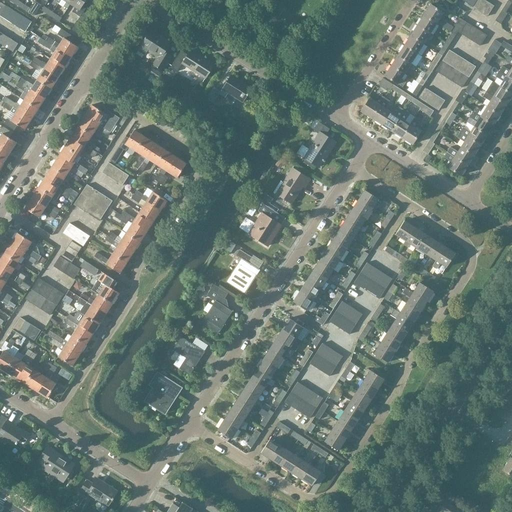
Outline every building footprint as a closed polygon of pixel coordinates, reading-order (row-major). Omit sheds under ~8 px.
[(61,0),(66,3),(63,6),(67,8),(69,5),(72,0),(61,0)] [(72,0),(69,5),(74,8),(72,12),(79,16),(70,30),(76,33),(87,16),(83,13),(87,6),(82,3),(83,0),(72,0)] [(453,0),(452,0),(451,4),(462,10),(464,6),(453,0)] [(474,0),(471,6),(476,9),(481,0),(474,0)] [(481,0),(476,9),(481,12),(488,2),(484,0),(481,0)] [(508,0),(506,0),(500,9),(504,12),(511,2),(509,0),(508,0)] [(31,8),(28,13),(33,16),(41,5),(35,1),(31,8)] [(488,2),(481,12),(486,15),(492,5),(488,2)] [(19,7),(28,13),(31,8),(22,3),(19,7)] [(459,32),(465,22),(458,17),(452,27),(438,18),(442,12),(429,4),(423,14),(436,22),(435,23),(450,32),(454,34),(456,30),(459,32)] [(0,14),(0,16),(4,19),(11,9),(5,6),(0,14)] [(41,11),(50,17),(53,12),(44,6),(41,11)] [(4,19),(10,22),(16,13),(11,9),(4,19)] [(506,13),(504,12),(500,9),(494,20),(499,23),(506,13)] [(53,12),(50,17),(59,22),(62,18),(53,12)] [(16,13),(10,22),(15,26),(21,16),(16,13)] [(429,32),(435,23),(436,22),(423,14),(416,24),(429,32)] [(26,19),(21,16),(15,26),(20,29),(26,19)] [(26,19),(20,29),(25,32),(31,23),(26,19)] [(43,21),(38,31),(49,36),(53,26),(43,21)] [(465,22),(459,32),(464,35),(471,25),(466,22),(465,22)] [(409,34),(422,43),(429,32),(416,24),(409,34)] [(464,35),(469,39),(475,28),(471,25),(464,35)] [(475,28),(469,39),(474,42),(480,31),(475,28)] [(44,41),(70,57),(76,47),(70,43),(73,38),(59,29),(56,34),(62,38),(59,44),(55,41),(47,37),(44,41)] [(480,31),(474,42),(479,45),(485,34),(480,31)] [(443,42),(447,44),(454,34),(450,32),(443,42)] [(139,46),(137,50),(145,55),(147,52),(157,58),(152,65),(161,70),(170,57),(163,52),(169,43),(160,37),(158,40),(148,33),(139,46)] [(422,43),(409,34),(403,45),(416,53),(422,43)] [(3,45),(8,48),(13,41),(8,37),(3,45)] [(489,50),(493,53),(494,53),(500,43),(493,39),(486,49),(488,49),(489,50)] [(13,41),(8,48),(13,52),(18,44),(13,41)] [(49,59),(63,68),(70,57),(44,41),(42,45),(54,52),(49,59)] [(443,42),(437,52),(441,54),(447,44),(443,42)] [(21,45),(18,50),(23,53),(26,47),(21,45)] [(403,45),(396,55),(415,66),(421,56),(416,53),(403,45)] [(448,49),(441,60),(446,63),(453,53),(448,49)] [(484,58),(482,60),(487,63),(493,53),(489,50),(488,49),(483,57),(484,58)] [(182,64),(205,79),(213,66),(190,50),(187,55),(181,51),(169,68),(176,73),(182,64)] [(441,54),(437,52),(431,62),(434,65),(441,54)] [(446,63),(452,67),(458,56),(453,53),(446,63)] [(390,65),(403,73),(406,68),(412,71),(415,66),(396,55),(390,65)] [(452,67),(457,70),(464,60),(458,56),(452,67)] [(34,57),(32,62),(57,78),(63,68),(49,59),(46,64),(41,61),(41,62),(34,57)] [(434,70),(440,74),(446,63),(441,60),(434,70)] [(464,60),(457,70),(462,73),(469,63),(464,60)] [(487,63),(482,60),(476,70),(480,73),(487,63)] [(36,79),(50,88),(57,78),(32,62),(29,66),(40,73),(36,79)] [(431,62),(424,73),(428,75),(434,65),(431,62)] [(446,63),(440,74),(445,77),(452,67),(446,63)] [(469,63),(462,73),(468,77),(474,66),(469,63)] [(403,73),(390,65),(383,75),(396,84),(402,87),(405,82),(400,78),(403,73)] [(498,70),(511,79),(511,65),(509,70),(501,65),(498,70)] [(445,77),(450,80),(457,70),(452,67),(445,77)] [(149,75),(156,80),(160,75),(152,70),(149,75)] [(450,80),(455,84),(462,73),(457,70),(450,80)] [(469,80),(474,83),(480,73),(476,70),(469,80)] [(502,81),(499,85),(511,93),(511,79),(498,70),(494,76),(502,81)] [(424,73),(418,83),(421,85),(428,75),(424,73)] [(468,77),(462,73),(455,84),(461,87),(468,77)] [(221,90),(241,104),(251,90),(230,76),(221,90)] [(389,88),(392,84),(381,77),(376,85),(387,92),(389,88)] [(21,78),(18,82),(24,86),(27,82),(26,81),(21,78)] [(27,82),(24,86),(26,87),(29,89),(43,98),(50,88),(36,79),(32,85),(27,81),(27,82)] [(469,80),(463,91),(467,94),(468,94),(467,93),(474,83),(469,80)] [(486,91),(506,104),(511,94),(511,93),(499,85),(499,86),(492,81),(486,91)] [(18,82),(16,86),(23,91),(26,87),(24,86),(18,82)] [(123,89),(133,95),(136,89),(127,83),(123,89)] [(421,85),(418,83),(411,93),(415,95),(421,85)] [(392,84),(389,88),(399,95),(402,90),(392,84)] [(27,94),(23,100),(37,109),(43,98),(29,89),(26,87),(23,91),(27,94)] [(417,97),(422,100),(429,90),(424,87),(417,97)] [(205,101),(212,105),(220,93),(212,89),(205,101)] [(458,102),(461,104),(467,94),(463,91),(460,89),(454,99),(458,102)] [(399,95),(409,102),(412,97),(402,90),(399,95)] [(422,100),(427,104),(434,94),(429,90),(422,100)] [(489,101),(486,106),(499,114),(506,104),(486,91),(482,97),(489,101)] [(360,111),(370,117),(383,97),(379,94),(374,101),(369,98),(360,111)] [(434,94),(427,104),(432,107),(439,97),(434,94)] [(4,103),(30,119),(37,109),(23,100),(19,105),(15,102),(15,103),(7,98),(4,96),(2,101),(5,102),(4,103)] [(183,97),(178,105),(189,112),(193,104),(183,97)] [(383,97),(370,117),(380,124),(389,110),(384,107),(389,100),(383,97)] [(409,102),(419,108),(422,103),(412,97),(409,102)] [(439,97),(432,107),(437,110),(443,100),(439,97)] [(454,99),(447,109),(451,112),(458,102),(454,99)] [(30,119),(4,103),(2,106),(14,113),(9,120),(6,118),(3,123),(13,130),(16,124),(24,129),(30,119)] [(422,103),(419,108),(418,110),(428,116),(432,110),(422,103)] [(84,116),(110,132),(116,122),(121,125),(127,117),(122,114),(119,118),(105,109),(102,113),(91,106),(84,116)] [(472,111),(493,124),(499,114),(486,106),(483,111),(475,106),(472,111)] [(380,124),(390,130),(404,110),(401,108),(399,107),(394,114),(389,110),(380,124)] [(441,120),(445,122),(451,112),(447,109),(441,120)] [(390,130),(401,137),(409,124),(409,123),(404,120),(409,113),(404,110),(390,130)] [(476,121),(473,126),(486,135),(493,124),(472,111),(469,116),(476,121)] [(110,132),(84,116),(77,126),(91,135),(96,129),(107,136),(110,132)] [(409,124),(401,137),(411,144),(420,130),(414,127),(419,120),(414,116),(409,123),(409,124)] [(445,122),(441,120),(435,130),(438,132),(445,122)] [(71,136),(96,153),(99,148),(88,141),(91,135),(77,126),(71,136)] [(459,131),(479,145),(486,135),(473,126),(470,131),(462,126),(459,131)] [(125,136),(118,147),(123,150),(125,152),(129,146),(135,151),(144,136),(134,130),(128,138),(125,136)] [(432,142),(438,132),(435,130),(428,140),(432,143),(432,142)] [(479,145),(459,131),(456,136),(464,141),(460,147),(473,155),(479,145)] [(329,151),(334,142),(318,132),(308,148),(309,149),(304,157),(306,159),(314,164),(317,166),(328,150),(329,151)] [(0,147),(9,153),(15,143),(1,134),(0,136),(0,147)] [(96,153),(71,136),(64,147),(78,156),(82,149),(94,156),(96,153)] [(138,169),(155,143),(144,136),(135,151),(141,154),(133,166),(134,166),(131,171),(135,173),(138,169)] [(432,143),(428,140),(421,151),(427,154),(434,144),(432,142),(432,143)] [(155,143),(138,169),(141,171),(149,159),(156,164),(165,150),(155,143)] [(446,152),(466,165),(473,155),(460,147),(457,151),(449,146),(446,152)] [(9,153),(0,147),(0,162),(2,164),(9,153)] [(64,147),(57,157),(71,166),(75,168),(83,173),(84,174),(87,170),(86,169),(74,161),(78,156),(64,147)] [(165,150),(156,164),(162,168),(154,179),(159,182),(164,175),(163,174),(166,170),(166,171),(175,156),(165,150)] [(466,165),(446,152),(443,156),(451,161),(447,167),(460,175),(466,165)] [(114,154),(110,160),(110,161),(115,164),(119,157),(114,154)] [(175,156),(166,171),(176,177),(185,163),(175,156)] [(51,167),(65,176),(71,166),(57,157),(51,167)] [(280,168),(284,161),(279,158),(275,164),(280,168)] [(311,167),(314,164),(306,159),(303,162),(311,167)] [(101,173),(106,176),(113,166),(108,163),(101,173)] [(106,176),(111,179),(118,169),(113,166),(106,176)] [(65,176),(51,167),(44,178),(58,187),(65,176)] [(83,173),(75,168),(73,172),(80,177),(83,173)] [(304,187),(309,179),(291,168),(282,182),(285,184),(278,195),(291,203),(295,196),(294,195),(300,185),(304,187)] [(118,169),(111,179),(116,183),(123,173),(118,169)] [(123,173),(116,183),(121,186),(128,176),(123,173)] [(164,175),(159,182),(162,184),(167,177),(164,175)] [(70,194),(62,189),(58,187),(44,178),(37,188),(51,197),(56,200),(60,194),(73,201),(75,197),(70,194)] [(62,189),(70,194),(72,190),(65,185),(62,189)] [(80,195),(85,198),(91,188),(86,185),(80,195)] [(37,188),(31,198),(45,207),(48,210),(51,205),(48,203),(51,197),(37,188)] [(85,198),(90,201),(96,191),(91,188),(85,198)] [(357,200),(371,209),(377,198),(364,189),(357,200)] [(133,194),(159,211),(166,200),(152,191),(147,197),(136,190),(133,194)] [(90,201),(95,204),(102,194),(96,191),(90,201)] [(95,204),(100,208),(107,198),(102,194),(95,204)] [(142,206),(138,212),(152,221),(159,211),(133,194),(131,198),(142,206)] [(262,199),(269,203),(272,198),(265,194),(262,199)] [(73,205),(78,208),(85,198),(80,195),(73,205)] [(31,198),(24,208),(38,218),(42,211),(54,218),(56,215),(48,210),(45,207),(31,198)] [(90,201),(85,198),(78,208),(83,211),(90,201)] [(107,198),(100,208),(105,211),(112,201),(107,198)] [(256,199),(247,213),(252,217),(256,210),(253,209),(255,206),(257,207),(260,202),(256,199)] [(357,200),(351,210),(364,219),(371,209),(357,200)] [(83,211),(88,215),(95,204),(90,201),(83,211)] [(247,233),(266,245),(280,224),(271,219),(275,212),(261,203),(257,210),(260,213),(247,233)] [(100,208),(95,204),(88,215),(94,218),(100,208)] [(51,205),(48,210),(56,215),(59,210),(51,205)] [(105,211),(100,208),(94,218),(99,221),(105,211)] [(131,222),(145,232),(152,221),(138,212),(134,218),(123,210),(120,215),(127,220),(131,222)] [(351,210),(344,220),(358,229),(364,219),(351,210)] [(384,218),(389,220),(394,213),(389,210),(384,218)] [(127,220),(120,215),(117,219),(125,224),(127,220)] [(238,216),(232,227),(242,232),(248,221),(238,216)] [(389,220),(384,218),(380,225),(384,228),(389,220)] [(338,230),(351,239),(358,229),(344,220),(338,230)] [(394,234),(404,241),(413,227),(403,220),(394,234)] [(124,233),(138,242),(145,232),(131,222),(124,233)] [(62,234),(67,237),(73,227),(68,224),(62,234)] [(67,237),(72,240),(78,230),(73,227),(67,237)] [(413,227),(404,241),(402,244),(407,247),(409,244),(414,248),(424,234),(413,227)] [(72,240),(77,243),(83,233),(78,230),(72,240)] [(338,230),(331,240),(345,249),(351,239),(338,230)] [(138,242),(124,233),(120,238),(109,231),(106,236),(132,252),(138,242)] [(372,238),(376,241),(381,234),(376,231),(372,238)] [(17,233),(10,243),(24,252),(36,260),(38,261),(41,256),(32,251),(36,245),(17,233)] [(83,233),(77,243),(82,247),(89,237),(83,233)] [(424,234),(414,248),(425,254),(434,240),(424,234)] [(115,246),(111,253),(125,263),(132,252),(106,236),(104,239),(115,246)] [(376,241),(372,238),(367,245),(372,248),(376,241)] [(234,244),(227,239),(222,247),(230,251),(234,244)] [(325,250),(338,259),(345,249),(331,240),(325,250)] [(434,240),(425,254),(435,261),(444,247),(434,240)] [(67,247),(77,254),(81,247),(71,241),(67,247)] [(24,252),(10,243),(4,254),(18,263),(22,257),(33,264),(36,260),(24,252)] [(387,246),(384,251),(391,255),(394,251),(387,246)] [(63,252),(73,259),(77,254),(67,247),(63,252)] [(444,247),(435,261),(432,266),(436,269),(440,264),(445,268),(454,254),(444,247)] [(227,280),(243,291),(258,268),(248,263),(252,257),(238,249),(234,255),(241,259),(227,280)] [(338,259),(325,250),(318,261),(332,269),(338,259)] [(359,258),(363,261),(368,254),(363,251),(359,258)] [(73,259),(63,252),(61,256),(71,263),(73,259)] [(125,263),(111,253),(107,259),(96,252),(93,256),(119,272),(125,263)] [(0,259),(0,265),(22,280),(25,276),(14,269),(18,263),(4,254),(0,259)] [(52,266),(57,269),(64,259),(59,256),(52,266)] [(401,256),(399,260),(404,264),(407,259),(401,256)] [(363,261),(359,258),(354,266),(359,269),(363,261)] [(64,259),(57,269),(62,272),(69,262),(64,259)] [(407,259),(404,264),(412,269),(415,264),(407,259)] [(332,269),(318,261),(312,271),(325,279),(332,269)] [(62,272),(67,276),(74,265),(69,262),(62,272)] [(371,265),(366,262),(360,272),(365,275),(371,265)] [(0,280),(5,283),(9,277),(19,284),(22,280),(0,265),(0,280)] [(74,265),(67,276),(72,279),(79,268),(74,265)] [(376,268),(371,265),(365,275),(370,279),(376,268)] [(93,284),(99,273),(89,267),(83,278),(93,284)] [(417,272),(425,277),(428,272),(420,267),(417,272)] [(381,272),(376,268),(370,279),(375,282),(381,272)] [(396,278),(400,281),(405,273),(401,270),(396,278)] [(312,271),(305,281),(319,290),(323,293),(330,282),(325,279),(312,271)] [(346,278),(351,281),(355,274),(350,271),(346,278)] [(365,275),(360,272),(353,282),(358,285),(365,275)] [(386,275),(381,272),(375,282),(380,285),(386,275)] [(428,272),(425,277),(432,281),(434,277),(428,272)] [(102,273),(91,290),(98,294),(112,303),(119,293),(109,287),(113,281),(102,273)] [(370,279),(365,275),(358,285),(363,289),(370,279)] [(391,278),(386,275),(380,285),(385,288),(391,278)] [(31,289),(36,292),(43,281),(38,278),(31,289)] [(351,281),(346,278),(341,286),(346,289),(351,281)] [(375,282),(370,279),(363,289),(368,292),(375,282)] [(0,280),(0,295),(9,301),(11,297),(1,290),(5,283),(0,280)] [(36,292),(41,295),(48,284),(43,281),(36,292)] [(312,300),(316,303),(319,298),(315,295),(319,290),(305,281),(299,291),(312,300)] [(380,285),(375,282),(368,292),(373,295),(380,285)] [(412,293),(426,301),(432,291),(419,282),(412,293)] [(46,298),(46,299),(53,288),(48,284),(41,295),(46,298)] [(225,299),(214,292),(217,287),(212,284),(210,287),(205,295),(214,301),(200,322),(217,333),(231,310),(222,304),(225,299)] [(388,291),(392,294),(397,287),(392,284),(388,291)] [(385,288),(380,285),(373,295),(378,298),(385,288)] [(24,298),(29,302),(36,292),(31,289),(30,288),(24,298)] [(51,301),(51,302),(58,291),(53,288),(46,299),(51,301)] [(409,297),(406,303),(419,312),(426,301),(412,293),(404,288),(401,292),(409,297)] [(51,302),(56,305),(63,294),(58,291),(51,302)] [(312,300),(299,291),(292,301),(306,310),(312,300)] [(333,299),(338,302),(342,294),(338,291),(333,299)] [(392,294),(388,291),(383,298),(388,301),(392,294)] [(29,302),(34,305),(41,295),(36,292),(29,302)] [(79,296),(105,314),(112,303),(98,294),(94,301),(82,293),(79,296)] [(0,300),(6,305),(9,301),(0,295),(0,300)] [(34,305),(39,308),(46,298),(41,295),(34,305)] [(79,311),(99,324),(105,314),(79,296),(76,301),(82,305),(79,311)] [(46,298),(39,308),(44,312),(51,301),(46,299),(46,298)] [(338,302),(333,299),(328,306),(333,309),(338,302)] [(346,304),(341,300),(334,311),(340,314),(346,304)] [(56,305),(51,302),(51,301),(44,312),(49,315),(56,305)] [(406,303),(399,313),(413,322),(419,312),(406,303)] [(351,307),(346,304),(340,314),(345,317),(351,307)] [(374,312),(379,315),(384,307),(379,304),(374,312)] [(356,310),(351,307),(345,317),(350,320),(356,310)] [(68,313),(66,317),(92,334),(99,324),(79,311),(77,310),(73,316),(68,313)] [(356,310),(350,320),(355,324),(361,314),(356,310)] [(392,323),(406,332),(413,322),(399,313),(394,310),(391,315),(396,318),(392,323)] [(334,311),(328,321),(333,324),(340,314),(334,311)] [(314,320),(322,325),(329,315),(325,312),(320,318),(316,316),(314,320)] [(379,315),(374,312),(370,318),(375,322),(379,315)] [(338,327),(345,317),(340,314),(333,324),(338,327)] [(180,316),(176,322),(186,327),(189,322),(180,316)] [(75,329),(71,335),(85,345),(92,334),(66,317),(63,322),(75,329)] [(350,320),(345,317),(338,327),(343,331),(350,320)] [(13,328),(18,331),(24,321),(20,318),(13,328)] [(282,329),(296,338),(302,328),(288,319),(282,329)] [(348,334),(355,324),(350,320),(343,331),(348,334)] [(24,321),(18,331),(23,334),(29,324),(24,321)] [(175,323),(171,328),(177,332),(178,330),(181,332),(183,329),(175,323)] [(386,333),(399,342),(406,332),(392,323),(386,333)] [(23,334),(28,337),(34,327),(29,324),(23,334)] [(361,332),(366,335),(368,332),(370,333),(373,329),(371,328),(371,327),(366,324),(361,332)] [(34,327),(28,337),(33,340),(39,331),(34,327)] [(275,339),(289,348),(295,351),(298,347),(292,343),(296,338),(282,329),(275,339)] [(46,334),(52,338),(79,355),(85,345),(71,335),(67,342),(49,330),(46,334)] [(366,335),(361,332),(357,339),(362,342),(366,335)] [(386,333),(379,343),(393,352),(399,342),(386,333)] [(179,368),(189,375),(204,352),(180,336),(172,349),(185,358),(179,368)] [(312,343),(316,346),(321,339),(317,336),(312,343)] [(52,338),(49,342),(62,350),(58,356),(72,365),(79,355),(52,338)] [(0,356),(0,367),(5,371),(14,358),(19,349),(13,345),(15,341),(11,339),(8,343),(0,356)] [(269,349),(282,358),(289,348),(275,339),(269,349)] [(315,353),(320,357),(327,346),(322,343),(315,353)] [(393,352),(379,343),(373,354),(386,362),(393,352)] [(327,346),(320,357),(325,360),(332,350),(327,346)] [(14,358),(5,371),(16,378),(32,352),(27,349),(20,361),(14,358)] [(262,359),(276,368),(282,358),(269,349),(262,359)] [(303,357),(308,360),(312,352),(308,349),(303,357)] [(332,350),(325,360),(330,363),(337,353),(332,350)] [(32,352),(16,378),(26,384),(35,371),(28,366),(35,354),(32,352)] [(314,367),(320,357),(315,353),(309,364),(314,367)] [(342,356),(337,353),(330,363),(335,366),(342,356)] [(308,360),(303,357),(298,364),(303,367),(308,360)] [(319,370),(325,360),(320,357),(314,367),(319,370)] [(276,368),(262,359),(256,369),(269,378),(276,368)] [(325,360),(319,370),(324,373),(330,363),(325,360)] [(40,374),(35,371),(26,384),(37,391),(53,365),(47,362),(40,374)] [(345,369),(349,372),(354,365),(350,362),(345,369)] [(150,363),(146,369),(153,374),(157,368),(150,363)] [(335,366),(330,363),(324,373),(329,376),(335,366)] [(53,365),(37,391),(47,397),(55,384),(48,379),(56,367),(53,365)] [(249,379),(263,388),(269,392),(272,387),(266,383),(269,378),(256,369),(249,379)] [(349,372),(345,369),(340,376),(345,379),(349,372)] [(290,377),(294,380),(299,372),(295,370),(290,377)] [(362,380),(376,389),(383,379),(369,370),(362,380)] [(177,394),(181,388),(157,373),(150,384),(153,387),(145,400),(150,404),(153,399),(159,403),(156,408),(164,413),(172,402),(168,400),(173,392),(177,394)] [(294,380),(290,377),(285,384),(290,387),(294,380)] [(249,379),(242,390),(256,399),(263,388),(249,379)] [(362,380),(356,391),(370,400),(376,389),(362,380)] [(302,385),(296,382),(290,392),(295,395),(302,385)] [(332,390),(336,392),(341,385),(337,382),(332,390)] [(295,395),(300,398),(307,388),(302,385),(295,395)] [(312,392),(307,388),(300,398),(305,402),(312,392)] [(256,399),(242,390),(236,400),(250,409),(256,399)] [(277,397),(281,400),(286,393),(282,390),(277,397)] [(336,392),(332,390),(327,396),(332,399),(336,392)] [(356,391),(349,401),(363,410),(370,400),(356,391)] [(295,395),(290,392),(284,402),(289,405),(295,395)] [(305,402),(310,405),(317,395),(312,392),(305,402)] [(300,398),(295,395),(289,405),(294,408),(300,398)] [(322,398),(317,395),(310,405),(315,408),(322,398)] [(281,400),(277,397),(272,404),(277,407),(281,400)] [(305,402),(300,398),(294,408),(299,411),(305,402)] [(229,410),(243,419),(250,409),(236,400),(229,410)] [(349,401),(342,411),(357,420),(363,410),(349,401)] [(310,405),(305,402),(299,411),(304,415),(310,405)] [(318,410),(323,413),(328,405),(323,402),(318,410)] [(315,408),(310,405),(304,415),(309,418),(315,408)] [(264,417),(268,412),(263,408),(259,414),(264,417)] [(243,419),(229,410),(223,420),(236,429),(243,419)] [(264,418),(268,421),(273,413),(269,410),(268,412),(264,417),(264,418)] [(323,413),(318,410),(314,416),(319,419),(323,413)] [(336,421),(350,430),(357,420),(342,411),(336,421)] [(24,442),(29,434),(23,430),(22,432),(6,421),(7,419),(1,415),(0,417),(0,439),(2,442),(4,440),(14,446),(19,439),(24,442)] [(268,421),(264,418),(259,425),(264,427),(268,421)] [(236,429),(223,420),(216,430),(230,439),(236,429)] [(350,430),(336,421),(329,431),(343,441),(350,430)] [(278,422),(275,426),(283,432),(285,429),(287,427),(279,422),(278,422)] [(305,430),(310,433),(315,425),(310,422),(305,430)] [(251,437),(255,440),(260,432),(255,430),(251,437)] [(290,436),(297,440),(300,436),(293,431),(290,436)] [(343,441),(329,431),(323,442),(337,451),(343,441)] [(300,436),(297,440),(305,445),(308,440),(300,436)] [(255,440),(251,437),(246,444),(250,447),(255,440)] [(260,453),(270,460),(279,446),(283,440),(278,437),(274,443),(269,440),(260,453)] [(310,448),(317,453),(320,448),(313,444),(310,448)] [(71,469),(73,466),(53,453),(55,450),(48,445),(38,459),(45,464),(43,468),(50,473),(52,470),(65,479),(66,477),(67,478),(70,477),(73,472),(73,470),(71,469)] [(289,453),(279,446),(270,460),(280,466),(289,453)] [(320,448),(317,453),(324,457),(327,453),(320,448)] [(280,466),(291,473),(299,459),(289,453),(280,466)] [(511,459),(509,458),(502,469),(511,475),(511,459)] [(299,459),(291,473),(301,480),(310,466),(299,459)] [(310,466),(301,480),(311,486),(320,473),(319,472),(322,467),(318,465),(315,470),(310,466)] [(102,500),(110,505),(118,492),(97,479),(94,485),(88,481),(80,493),(87,497),(88,494),(101,502),(102,500)] [(190,511),(192,509),(182,502),(179,507),(172,503),(166,511),(162,511),(158,509),(156,511),(190,511)]
